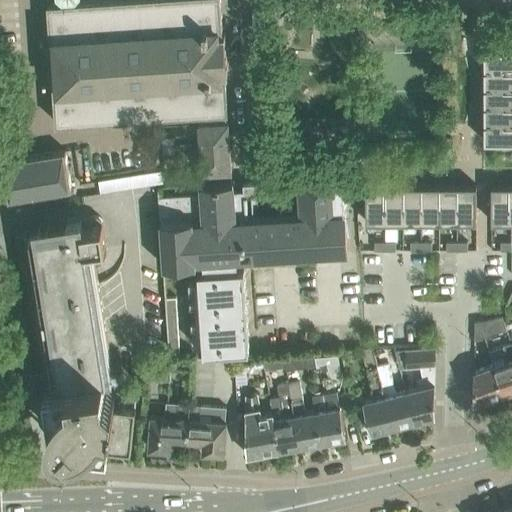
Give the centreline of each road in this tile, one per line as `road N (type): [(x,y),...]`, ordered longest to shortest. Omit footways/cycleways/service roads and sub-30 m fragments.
road 1 (tertiary): [(229,511),(450,470)]
road 2 (unclassified): [(451,312),(450,470)]
road 3 (unclassified): [(252,138),(242,0)]
